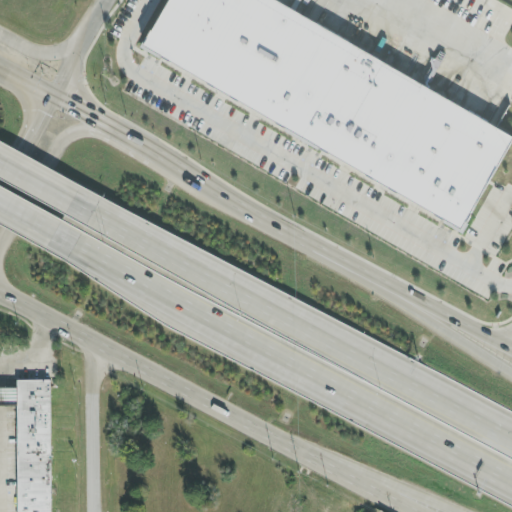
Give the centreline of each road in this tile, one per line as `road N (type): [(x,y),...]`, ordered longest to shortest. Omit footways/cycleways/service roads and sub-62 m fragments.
road 1 (primary): [(511,352),(52,99)]
road 2 (motorway): [(56,235),(511,485)]
road 3 (motorway): [(511,437),(74,202)]
road 4 (primary): [(0,293),(417,511)]
road 5 (motorway): [(511,372),(250,213)]
road 6 (primary): [(132,143),(84,132),(63,140),(0,245)]
road 7 (residential): [(94,511),(95,374),(105,351)]
road 8 (secondary): [(0,34),(49,56),(100,15)]
